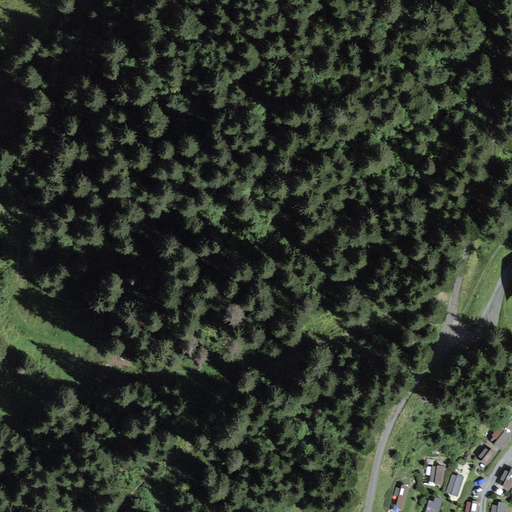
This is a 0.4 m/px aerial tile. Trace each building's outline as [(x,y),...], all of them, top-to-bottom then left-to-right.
[(490,437),(500,445),(510,432),(500,424),(490,437)] [(487,462),(496,451),(488,444),(479,456),(487,462)] [(443,478),(444,463),(432,462),(431,477),(443,478)] [(511,487),(511,482),(511,465),(508,464),(501,483),(511,487)] [(447,491),(459,493),(464,474),(452,471),(447,491)] [(395,503),(403,506),(411,486),(403,483),(395,503)] [(430,495),(425,511),(438,511),(443,498),(430,495)] [(493,500),(491,511),(504,511),(506,502),(493,500)]
